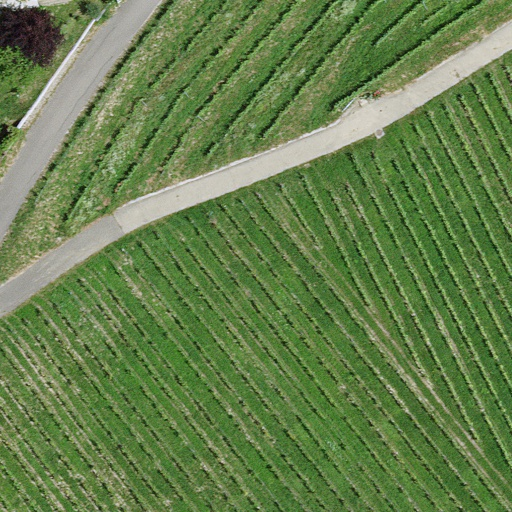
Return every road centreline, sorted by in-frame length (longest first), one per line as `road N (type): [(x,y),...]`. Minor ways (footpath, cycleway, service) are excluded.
road 1 (track): [(0,295),(118,223),(349,132),(511,33)]
road 2 (residential): [(0,215),(41,138),(138,0)]
